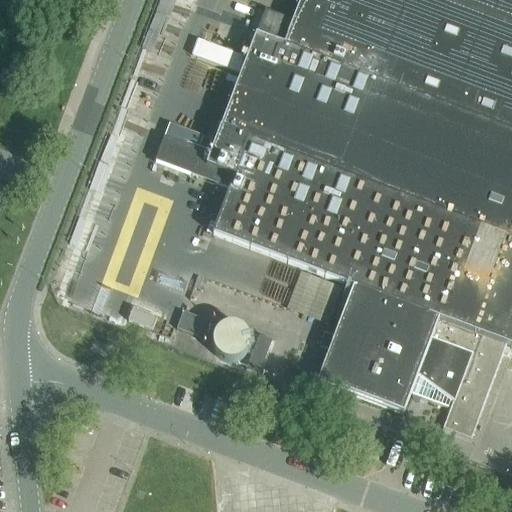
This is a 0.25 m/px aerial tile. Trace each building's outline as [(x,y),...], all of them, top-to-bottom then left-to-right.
[(164,141),(155,166),(229,193),(212,238),(343,288),(342,291),(301,275),(287,312),(328,328),(336,306),(346,310),(335,340),(324,336),(319,350),(329,354),(317,385),(403,418),(411,397),(450,412),(442,433),(471,443),(506,349),(511,351),(511,0),(301,0),(292,25),(286,22),(289,16),(276,11),(273,17),(265,14),(264,16),(258,13),(252,29),(258,31),(247,62),(201,45),(195,60),(241,78),(210,158),(164,141)] [(159,6),(156,22),(181,28),(184,12),(159,6)] [(124,126),(127,115),(140,118),(144,101),(125,96),(118,125),(124,126)] [(120,173),(130,147),(110,139),(100,166),(120,173)] [(81,221),(96,226),(104,201),(89,195),(81,221)] [(153,334),(157,321),(133,312),(128,324),(153,334)] [(183,315),(177,332),(197,340),(203,323),(183,315)] [(213,346),(212,348),(212,350),(213,352),(213,354),(214,356),(215,357),(216,359),(217,360),(218,361),(219,363),(220,364),(222,365),(224,366),(226,366),(228,367),(230,367),(232,367),(234,367),(236,366),(239,366),(240,365),(242,364),(244,362),(245,361),(247,360),(248,358),(248,356),(249,355),(250,353),(250,352),(250,350),(250,348),(250,346),(250,344),(249,342),(248,340),(247,338),(246,336),(245,335),(243,333),(241,332),(239,331),(237,330),(235,330),(234,329),(232,329),(230,329),(228,329),(227,330),(225,330),(223,331),(222,332),(220,333),(218,334),(217,336),(216,338),(214,339),(214,341),(213,343),(213,346)] [(259,339),(246,374),(259,379),(272,344),(259,339)]
